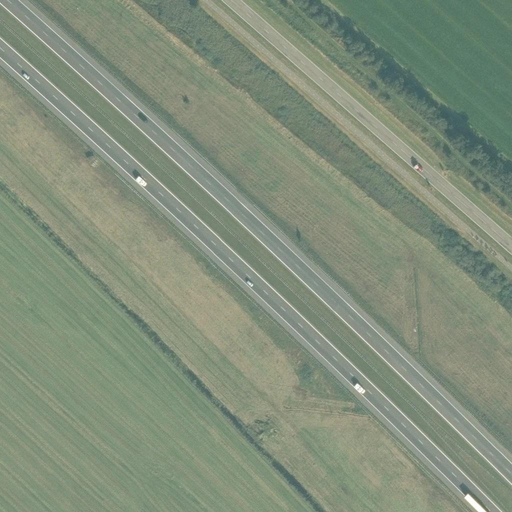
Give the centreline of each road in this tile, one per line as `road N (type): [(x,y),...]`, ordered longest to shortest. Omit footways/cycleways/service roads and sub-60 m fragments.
road 1 (motorway): [(511,476),(6,0)]
road 2 (motorway): [(0,49),(490,511)]
road 3 (tertiary): [(511,247),(229,0)]
